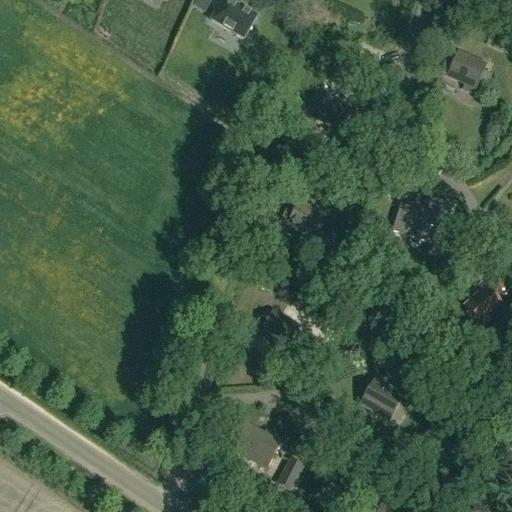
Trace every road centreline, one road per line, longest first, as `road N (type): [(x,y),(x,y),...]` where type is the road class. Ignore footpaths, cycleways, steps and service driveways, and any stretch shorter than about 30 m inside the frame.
road 1 (track): [(191,410),(294,0)]
road 2 (unclassified): [(166,511),(0,399)]
